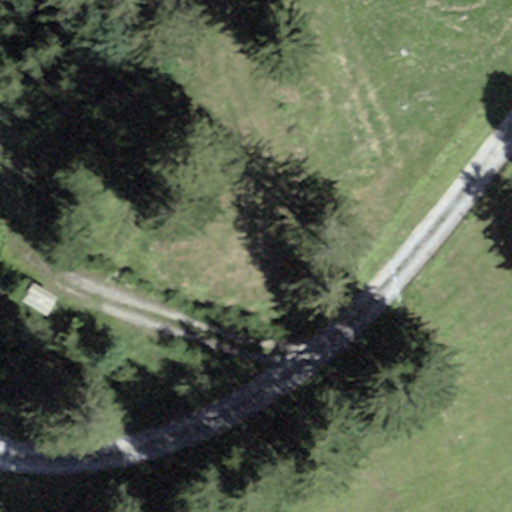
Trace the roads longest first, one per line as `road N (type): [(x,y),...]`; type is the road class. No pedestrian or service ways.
road 1 (track): [(511,140),(380,298),(308,369),(262,399),(152,445),(0,455)]
road 2 (track): [(55,281),(300,375)]
